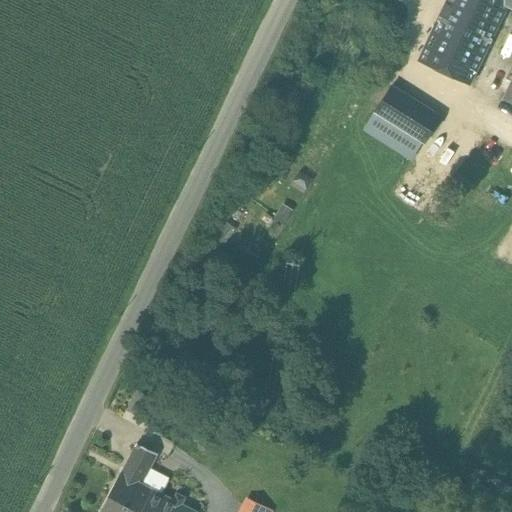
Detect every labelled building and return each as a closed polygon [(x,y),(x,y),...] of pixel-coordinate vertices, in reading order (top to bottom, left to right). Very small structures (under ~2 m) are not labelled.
[(447,0),(419,61),(470,85),(507,7),(510,0),(447,0)] [(511,81),(503,100),(511,104),(511,81)] [(441,118),(391,86),(374,114),(423,145),(441,118)] [(230,214),(216,236),(225,241),(239,219),(230,214)] [(511,241),(502,261),(511,266),(511,265),(511,241)] [(159,403),(138,391),(128,410),(149,422),(159,403)] [(138,443),(98,511),(139,511),(152,489),(167,497),(168,494),(164,492),(165,489),(145,477),(158,455),(138,443)] [(191,511),(167,497),(152,489),(139,511),(191,511)] [(266,511),(249,503),(244,511),(266,511)]
